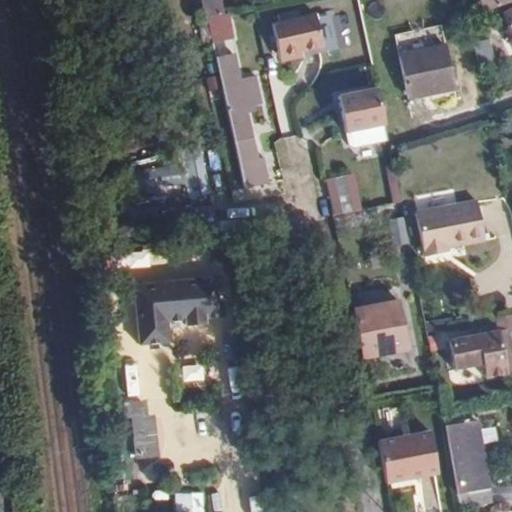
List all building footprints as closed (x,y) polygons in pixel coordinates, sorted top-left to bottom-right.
[(199,0),(201,15),(220,14),(218,0),(199,0)] [(510,0),(477,0),(480,9),(510,0)] [(511,6),(502,11),(511,34),(511,6)] [(270,25),(278,56),(299,51),(320,46),(312,14),(270,25)] [(206,19),(211,41),(230,37),(226,15),(206,19)] [(497,61),(487,39),(473,45),(482,68),(497,61)] [(299,51),(278,56),(279,63),(301,58),(299,51)] [(213,56),(215,62),(232,145),(249,141),(244,110),(258,107),(253,79),(238,81),(232,53),(213,56)] [(456,99),(446,58),(402,68),(411,110),(456,99)] [(384,122),(374,78),(334,87),(338,106),(345,132),(384,122)] [(333,107),(338,106),(334,87),(329,88),(333,107)] [(234,153),(236,165),(253,162),(249,141),(232,145),(234,153)] [(196,149),(170,155),(181,200),(207,194),(196,149)] [(253,162),(236,165),(242,191),(267,185),(262,160),(253,162)] [(394,163),(344,173),(349,198),(398,189),(394,163)] [(423,254),(437,251),(436,244),(446,243),(480,236),(474,199),(415,210),(423,254)] [(436,244),(437,251),(448,249),(446,243),(436,244)] [(215,278),(130,286),(137,346),(166,343),(164,323),(182,322),(182,327),(202,325),(202,320),(219,318),(215,278)] [(351,312),(361,361),(408,349),(400,303),(351,312)] [(484,383),(511,377),(511,321),(511,318),(493,321),(495,337),(448,346),(454,375),(481,370),(484,383)] [(116,366),(125,399),(138,396),(129,363),(116,366)] [(138,402),(121,405),(124,420),(129,419),(135,460),(156,457),(151,421),(142,423),(138,402)] [(441,426),(456,507),(485,500),(483,487),(476,488),(467,438),(475,436),(472,421),(441,426)] [(429,430),(376,440),(384,481),(437,471),(429,430)] [(476,488),(483,487),(475,436),(467,438),(476,488)] [(138,483),(161,478),(157,462),(134,467),(138,483)] [(416,511),(417,511),(438,508),(433,480),(411,484),(416,511)] [(220,511),(217,490),(204,492),(207,511),(220,511)]
